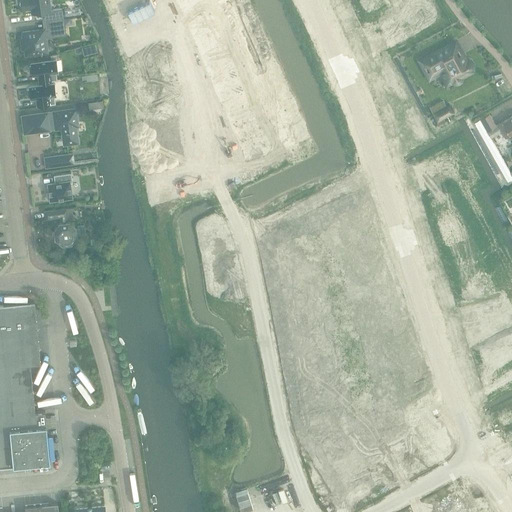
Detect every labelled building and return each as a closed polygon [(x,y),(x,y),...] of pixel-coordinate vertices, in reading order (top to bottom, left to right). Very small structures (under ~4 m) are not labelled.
[(20,0),(21,9),(31,7),(32,13),(44,11),(46,20),(63,17),(61,8),(49,10),(48,0),(20,0)] [(229,0),(181,0),(192,24),(194,23),(200,37),(198,38),(237,128),(238,128),(244,141),(242,142),(251,163),(268,156),(269,158),(282,152),(281,150),(292,146),(229,0)] [(410,0),(408,0),(400,5),(409,20),(416,16),(417,18),(427,12),(426,10),(432,7),(427,0),(417,0),(412,3),(410,0)] [(364,10),(346,19),(352,30),(351,30),(351,31),(370,21),(364,10)] [(23,38),(21,38),(22,49),(24,49),(25,55),(47,52),(45,37),(65,34),(64,26),(63,18),(63,17),(46,20),(47,28),(22,32),(23,38)] [(370,21),(351,31),(357,42),(363,39),(366,45),(379,38),(370,21)] [(417,60),(428,81),(439,75),(446,87),(453,84),(456,84),(459,83),(462,81),(463,78),(475,72),(473,69),(474,66),(473,63),(471,60),(468,59),(456,38),(417,60)] [(143,60),(133,64),(140,79),(159,71),(163,70),(157,57),(145,63),(143,60)] [(31,64),(28,65),(29,73),(32,72),(32,74),(38,74),(39,76),(37,76),(38,82),(56,79),(55,72),(57,71),(55,59),(30,62),(31,64)] [(140,79),(136,81),(140,91),(167,78),(165,74),(161,76),(159,71),(140,79)] [(167,78),(140,91),(144,100),(167,90),(165,85),(169,83),(167,78)] [(29,88),(26,89),(27,97),(30,96),(30,98),(37,97),(37,99),(36,99),(36,106),(54,103),(53,95),(55,95),(53,83),(29,86),(29,88)] [(167,90),(144,100),(151,116),(162,111),(160,108),(173,102),(167,90)] [(443,100),(430,107),(432,112),(432,113),(437,122),(454,112),(449,103),(446,105),(443,100)] [(75,123),(77,122),(75,108),(22,116),(25,132),(49,129),(48,127),(56,126),(56,127),(62,126),(64,144),(77,142),(75,123)] [(490,114),(480,119),(486,131),(491,139),(501,133),(504,138),(511,133),(511,116),(497,125),(490,114)] [(511,179),(511,176),(510,173),(505,164),(491,139),(486,131),(480,119),(474,122),(507,182),(511,179)] [(73,152),(44,156),(45,167),(74,163),(73,152)] [(463,154),(453,159),(465,180),(474,174),(463,154)] [(156,158),(143,163),(150,178),(172,169),(176,168),(170,155),(158,161),(156,158)] [(453,159),(444,164),(456,185),(465,180),(453,159)] [(150,178),(148,179),(153,189),(180,176),(178,172),(174,174),(172,169),(150,178)] [(422,177),(421,177),(432,196),(443,190),(433,172),(422,178),(422,177)] [(48,192),(46,192),(47,199),(49,199),(49,201),(71,198),(69,181),(72,180),(71,173),(53,175),(54,182),(47,183),(48,192)] [(153,189),(150,190),(155,199),(180,188),(179,186),(178,183),(182,181),(180,176),(153,189)] [(414,189),(407,193),(415,205),(432,196),(421,177),(410,183),(414,189)] [(180,188),(155,199),(162,215),(174,210),(172,206),(185,200),(184,197),(180,188)] [(75,227),(69,221),(68,222),(66,209),(44,211),(45,219),(59,218),(60,222),(54,229),(55,238),(61,244),(71,242),(76,236),(78,235),(78,237),(84,236),(83,225),(77,226),(77,227),(75,227)] [(446,238),(429,247),(435,258),(434,259),(452,249),(446,238)] [(452,249),(434,259),(440,270),(459,259),(452,249)] [(458,274),(440,284),(446,294),(445,295),(464,285),(458,274)] [(464,285),(445,295),(452,306),(470,296),(464,285)] [(0,465),(49,461),(34,302),(0,304),(0,465)] [(474,311),(453,323),(459,335),(480,323),(474,311)] [(511,348),(510,344),(501,349),(511,366),(511,365),(511,348)] [(501,349),(492,354),(502,371),(511,366),(501,349)] [(492,354),(483,359),(493,376),(502,371),(492,354)] [(483,359),(474,364),(486,385),(487,385),(485,381),(493,376),(483,359)] [(474,364),(464,370),(468,377),(473,385),(476,391),(486,385),(474,364)] [(468,377),(465,378),(470,387),(473,385),(468,377)] [(2,511),(2,507),(0,507),(0,511),(58,511),(57,503),(57,502),(25,505),(25,511),(2,511)]
